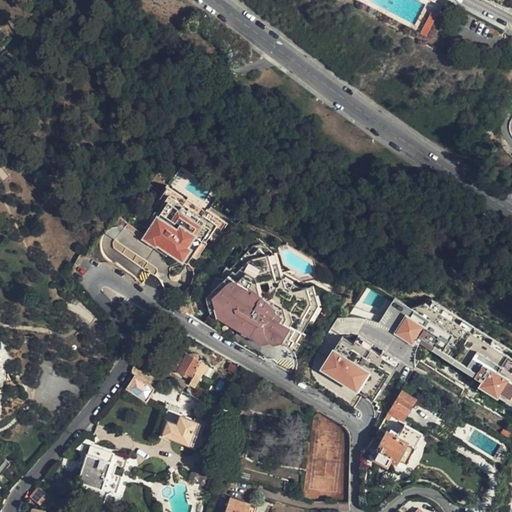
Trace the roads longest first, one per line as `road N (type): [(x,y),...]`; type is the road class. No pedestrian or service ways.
road 1 (residential): [(8,511),(17,489),(118,375),(128,343),(91,289),(104,277),(353,424),(358,511)]
road 2 (tertiary): [(511,213),(212,0)]
